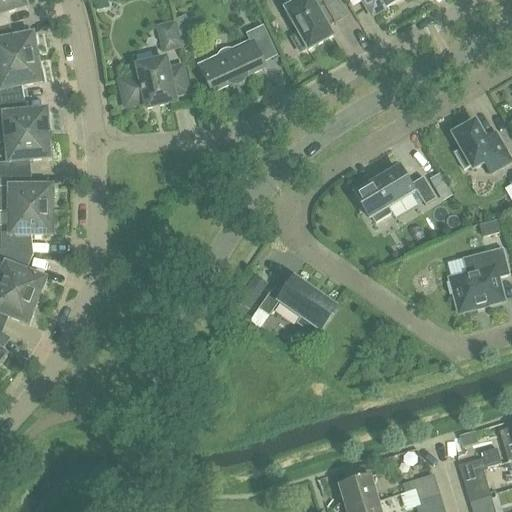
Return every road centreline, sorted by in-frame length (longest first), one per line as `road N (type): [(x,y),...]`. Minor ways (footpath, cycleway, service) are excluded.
road 1 (residential): [(130,511),(196,299),(271,183),(330,134),(511,26)]
road 2 (residential): [(511,336),(452,350),(308,251),(290,221),(313,184),(511,64)]
road 3 (residential): [(94,144),(231,134),(482,0)]
road 4 (residential): [(94,144),(97,239),(81,317),(64,359),(0,445)]
road 5 (residential): [(68,0),(94,144)]
